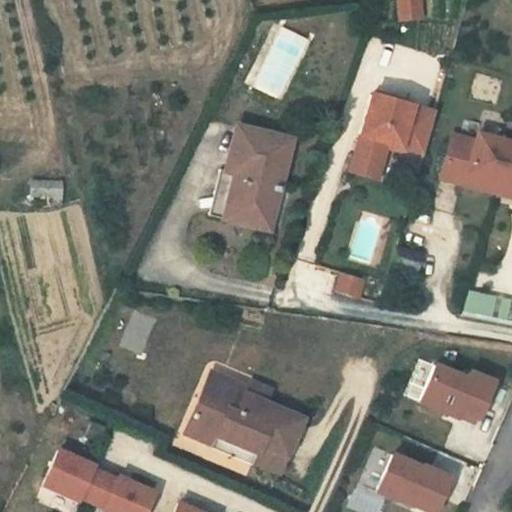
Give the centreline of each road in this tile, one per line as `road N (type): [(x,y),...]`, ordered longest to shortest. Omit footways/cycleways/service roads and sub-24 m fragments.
road 1 (residential): [(511,337),(292,299)]
road 2 (residential): [(121,455),(252,511)]
